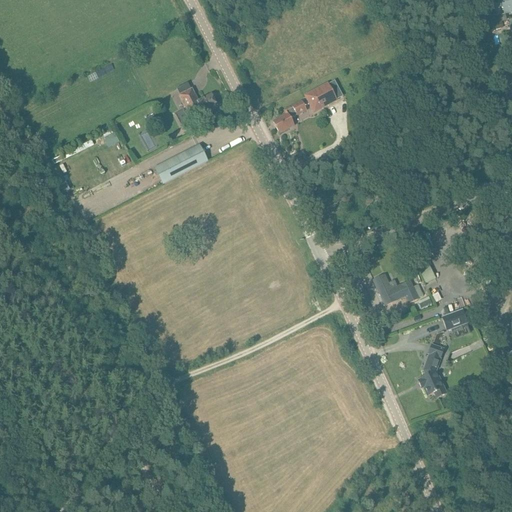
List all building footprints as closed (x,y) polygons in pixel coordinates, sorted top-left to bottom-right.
[(511,12),(511,0),(500,0),(504,14),(511,12)] [(313,114),(337,102),(327,83),(304,96),(313,114)] [(179,97),(185,109),(183,111),(189,122),(197,118),(209,112),(217,108),(211,95),(198,102),(192,90),(179,97)] [(302,104),(300,106),(295,108),(294,106),(284,112),(286,116),(273,123),(279,134),(288,130),(294,126),(291,119),(303,113),(306,111),(302,104)] [(160,126),(155,115),(145,120),(150,131),(160,126)] [(107,148),(119,143),(114,133),(103,138),(107,148)] [(368,139),(370,144),(363,147),(367,155),(389,145),(385,137),(375,142),(372,137),(368,139)] [(203,148),(159,170),(166,185),(210,162),(203,148)] [(356,163),(347,148),(339,153),(344,161),(342,163),(346,169),(356,163)] [(51,178),(57,195),(68,191),(62,174),(51,178)] [(425,283),(435,279),(427,262),(417,266),(425,283)] [(405,297),(409,304),(418,300),(410,282),(400,286),(402,290),(393,295),(384,276),(373,281),(385,307),(405,297)] [(442,317),(447,331),(467,324),(462,310),(442,317)] [(436,372),(444,351),(432,346),(429,355),(424,371),(426,377),(419,380),(420,381),(418,382),(422,389),(423,388),(427,397),(434,394),(437,399),(447,394),(436,372)]
